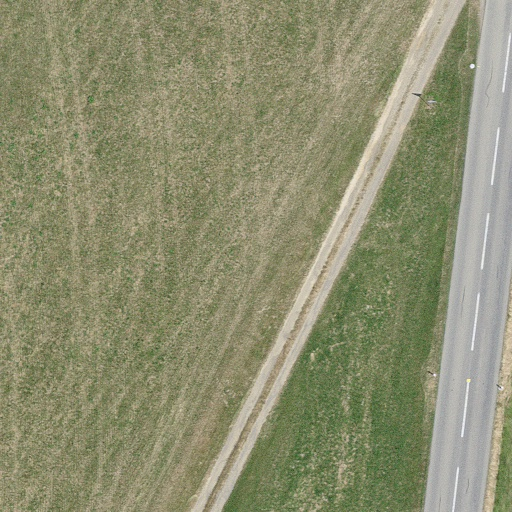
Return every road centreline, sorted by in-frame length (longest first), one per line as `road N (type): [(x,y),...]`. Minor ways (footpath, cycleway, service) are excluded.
road 1 (track): [(436,0),(376,158),(195,511)]
road 2 (tertiary): [(511,5),(452,511)]
